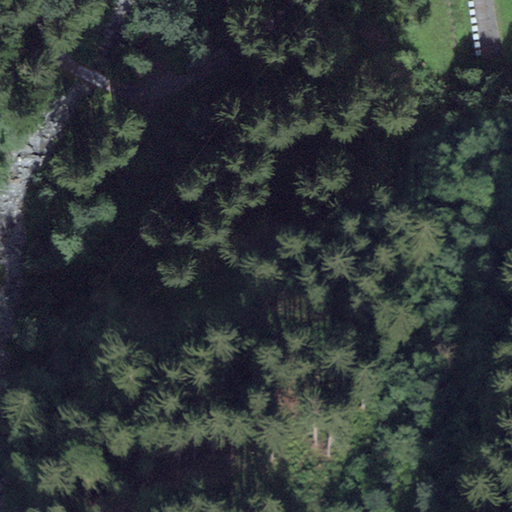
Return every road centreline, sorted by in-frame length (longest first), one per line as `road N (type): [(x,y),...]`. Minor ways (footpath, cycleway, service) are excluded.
road 1 (track): [(303,0),(267,33),(169,90),(119,89),(70,68),(40,26),(38,0)]
road 2 (track): [(169,90),(61,221),(50,246),(59,265)]
